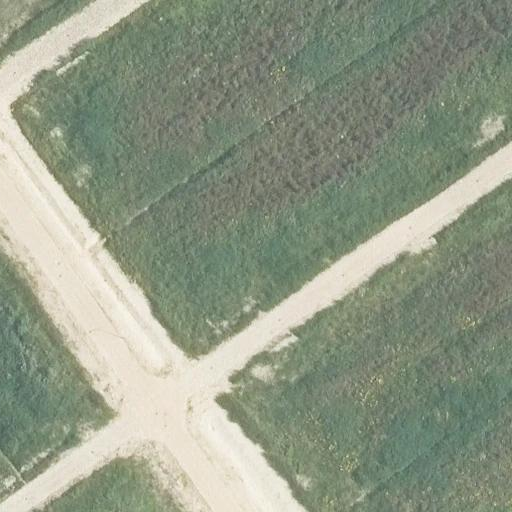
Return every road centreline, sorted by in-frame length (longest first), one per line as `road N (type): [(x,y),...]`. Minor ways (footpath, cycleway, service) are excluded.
road 1 (residential): [(511,151),(154,407)]
road 2 (residential): [(0,177),(154,407)]
road 3 (residential): [(9,511),(154,407)]
road 4 (residential): [(126,0),(0,88)]
road 5 (residential): [(154,407),(227,511)]
